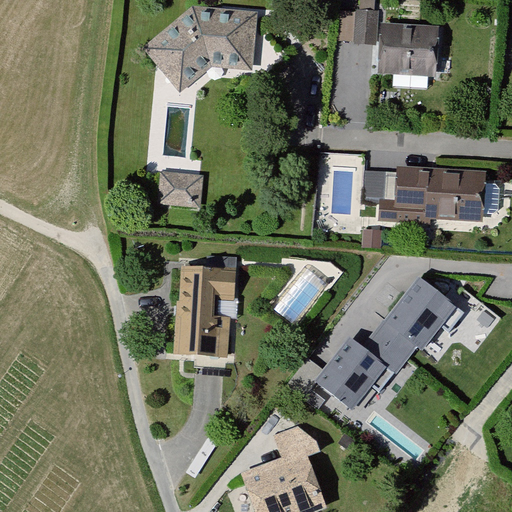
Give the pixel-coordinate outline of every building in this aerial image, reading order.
[(350,19),(336,18),(335,47),(349,48),(349,50),(371,51),(373,16),(366,16),(366,7),(356,6),(355,15),(351,15),(350,19)] [(247,77),(249,18),(189,14),(139,53),(176,98),(204,75),(247,77)] [(431,32),(376,30),(374,81),(428,83),(431,32)] [(478,225),(479,175),(392,172),(392,177),(362,176),(361,204),(374,205),(373,229),(426,230),(426,224),(478,225)] [(197,182),(159,178),(155,212),(194,216),(197,182)] [(171,273),(168,359),(222,361),(226,263),(202,262),(201,274),(171,273)] [(450,308),(413,279),(378,323),(416,353),(450,308)] [(384,363),(347,334),(312,378),(350,407),(384,363)] [(236,481),(247,511),(318,511),(299,463),(313,458),(310,449),(295,434),(269,440),(277,464),(236,481)]
